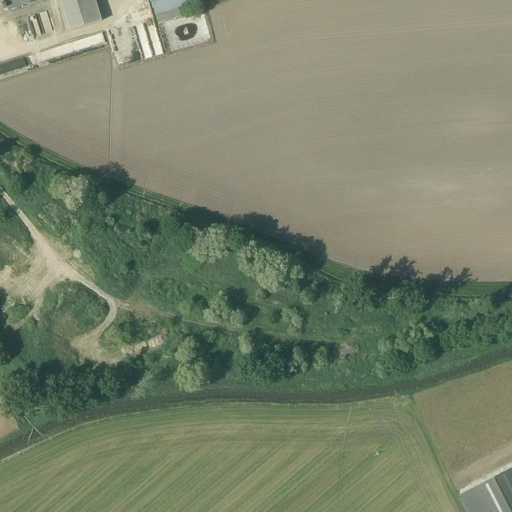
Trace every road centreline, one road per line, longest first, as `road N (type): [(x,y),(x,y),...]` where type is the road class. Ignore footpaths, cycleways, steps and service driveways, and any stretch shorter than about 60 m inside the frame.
road 1 (track): [(511,338),(354,384),(174,386),(101,398),(26,425)]
road 2 (track): [(0,191),(66,265),(136,308),(236,333),(332,345),(439,329)]
